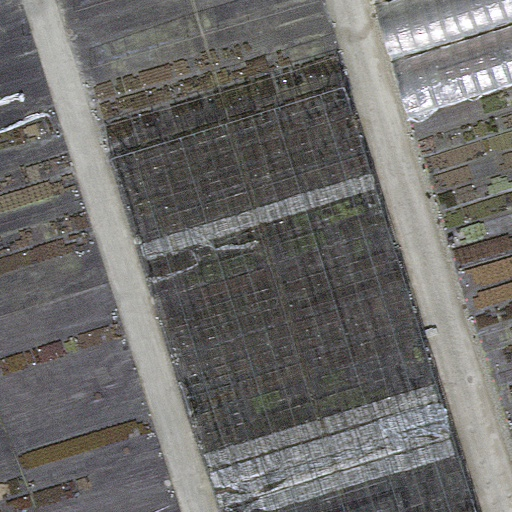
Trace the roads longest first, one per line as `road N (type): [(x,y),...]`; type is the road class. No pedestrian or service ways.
road 1 (track): [(506,511),(349,0)]
road 2 (track): [(201,511),(45,0)]
